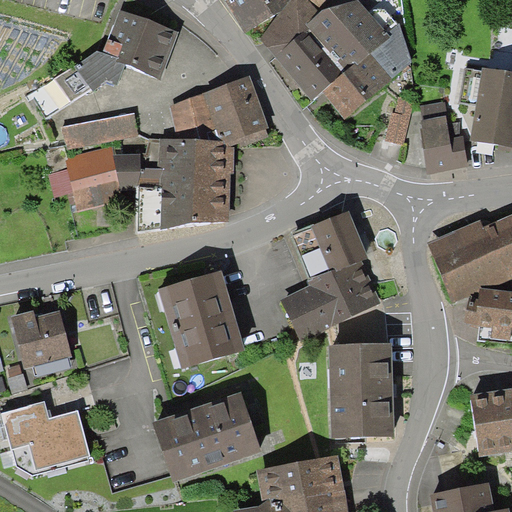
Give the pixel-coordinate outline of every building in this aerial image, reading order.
[(227,0),(225,2),(244,32),(279,9),(293,0),(227,0)] [(310,0),(293,0),(279,9),(260,39),(266,46),(275,57),(319,10),(310,0)] [(357,0),(319,10),(275,57),(312,101),(323,92),(356,63),(358,65),(391,36),(387,32),(370,13),(358,0),(357,0)] [(326,0),(310,0),(319,10),(326,0)] [(178,32),(119,9),(103,52),(98,51),(75,66),(92,89),(93,90),(106,80),(117,85),(125,65),(160,79),(178,32)] [(374,9),(370,13),(387,32),(398,25),(384,9),(374,9)] [(356,63),(323,92),(329,100),(344,120),(412,62),(400,23),(398,25),(387,32),(391,36),(358,65),(356,63)] [(54,79),(70,103),(92,89),(75,66),(54,79)] [(511,147),(511,71),(482,67),(470,140),(489,143),(511,147)] [(251,75),(204,94),(214,128),(206,131),(209,140),(230,141),(230,143),(266,129),(269,128),(251,75)] [(70,103),(54,79),(27,97),(30,101),(33,98),(47,118),(70,103)] [(178,139),(209,140),(206,131),(214,128),(204,94),(170,105),(178,139)] [(414,99),(399,96),(394,113),(391,112),(384,141),(403,145),(414,99)] [(421,106),(423,119),(446,115),(447,115),(445,102),(421,106)] [(134,113),(62,127),(67,151),(121,140),(139,136),(139,134),(134,113)] [(423,119),(421,120),(422,128),(420,128),(428,174),(450,170),(468,167),(463,135),(450,138),(446,115),(423,119)] [(230,143),(230,146),(239,143),(241,147),(269,136),(266,129),(230,143)] [(121,140),(122,154),(141,154),(141,169),(145,169),(145,168),(158,168),(159,139),(148,138),(139,134),(139,136),(121,140)] [(178,139),(159,139),(158,168),(145,168),(145,169),(141,169),(141,154),(122,154),(113,155),(121,187),(140,186),(137,232),(229,221),(230,180),(230,173),(234,174),(235,147),(230,146),(230,143),(230,141),(209,140),(178,139)] [(121,187),(113,155),(111,147),(65,159),(67,169),(73,192),(78,211),(124,199),(121,187)] [(73,192),(67,169),(49,174),(55,197),(73,192)] [(368,258),(348,211),(314,225),(314,223),(290,233),(310,280),(335,268),(337,272),(362,261),(368,258)] [(480,219),(427,242),(452,303),(479,293),(480,288),(487,289),(511,278),(511,214),(484,226),(480,219)] [(382,304),(362,261),(337,272),(335,268),(310,280),(308,281),(310,285),(281,299),(301,341),(382,304)] [(221,270),(158,289),(182,368),(245,349),(233,309),(221,270)] [(511,291),(487,289),(480,288),(479,293),(478,299),(468,297),(466,316),(465,323),(479,325),(492,327),(490,337),(510,340),(511,330),(511,329),(511,291)] [(34,310),(11,316),(24,368),(33,366),(69,356),(72,356),(60,310),(39,316),(36,317),(34,310)] [(392,343),(329,345),(332,438),(394,436),(393,389),(392,343)] [(72,366),(69,356),(33,366),(36,376),(72,366)] [(19,364),(8,368),(11,377),(7,378),(12,395),(28,390),(23,374),(22,374),(19,364)] [(511,387),(470,393),(479,455),(511,449),(511,387)] [(197,407),(153,422),(173,482),(262,452),(241,392),(197,407)] [(45,401),(2,413),(12,450),(13,450),(29,445),(36,470),(87,456),(90,455),(78,410),(49,418),(48,413),(45,401)] [(89,461),(87,456),(36,470),(29,445),(13,450),(17,466),(32,475),(89,461)] [(339,455),(256,469),(262,505),(233,510),(233,511),(348,511),(344,487),(339,455)] [(489,482),(430,493),(433,511),(509,511),(509,508),(495,510),(489,482)]
